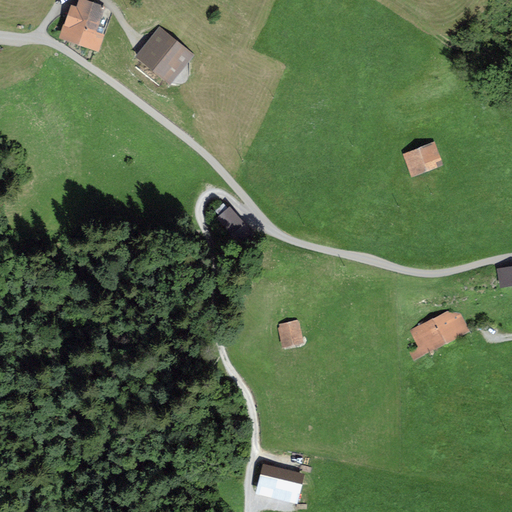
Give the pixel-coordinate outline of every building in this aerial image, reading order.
[(99,52),(106,34),(97,31),(106,7),(87,0),(79,0),(77,6),(71,4),(59,38),(99,52)] [(171,86),(196,55),(161,26),(136,57),(171,86)] [(444,166),(435,142),(403,153),(412,177),(444,166)] [(255,235),(230,207),(216,218),(241,247),(255,235)] [(414,361),(472,332),(462,313),(449,311),(411,330),(419,347),(409,352),(414,361)] [(305,344),(299,320),(280,324),(281,327),(278,327),(283,349),(305,344)] [(296,500),(302,477),(266,467),(260,491),(296,500)]
